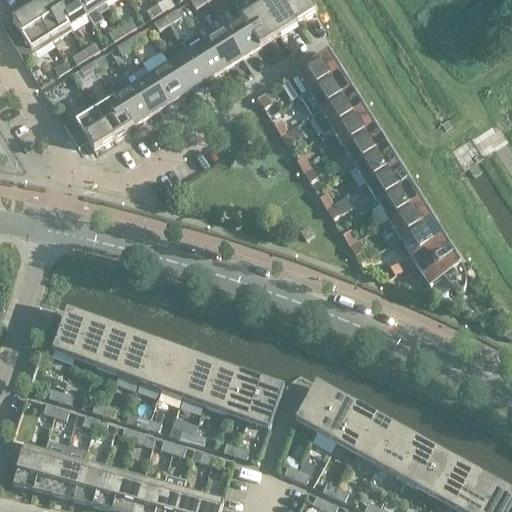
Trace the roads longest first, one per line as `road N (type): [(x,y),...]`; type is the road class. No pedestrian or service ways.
road 1 (tertiary): [(511,403),(422,355),(242,284),(51,235)]
road 2 (residential): [(51,235),(74,177),(0,61)]
road 3 (residential): [(0,409),(51,235)]
